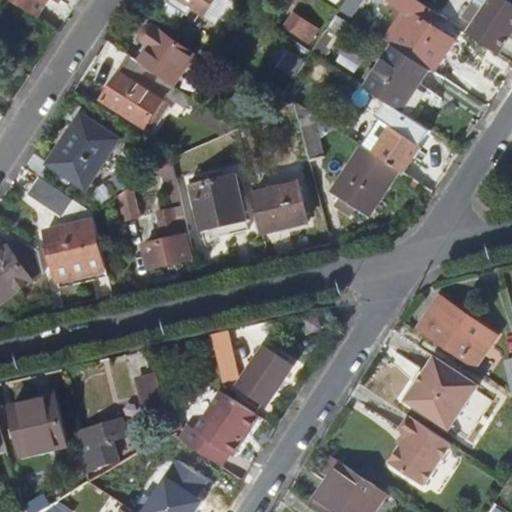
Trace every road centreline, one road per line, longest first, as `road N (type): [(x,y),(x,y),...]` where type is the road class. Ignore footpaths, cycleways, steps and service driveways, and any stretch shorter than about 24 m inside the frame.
road 1 (unclassified): [(0,355),(417,254)]
road 2 (unclassified): [(249,511),(417,254)]
road 3 (unclassified): [(0,153),(101,0)]
road 4 (unclassified): [(417,254),(511,111)]
